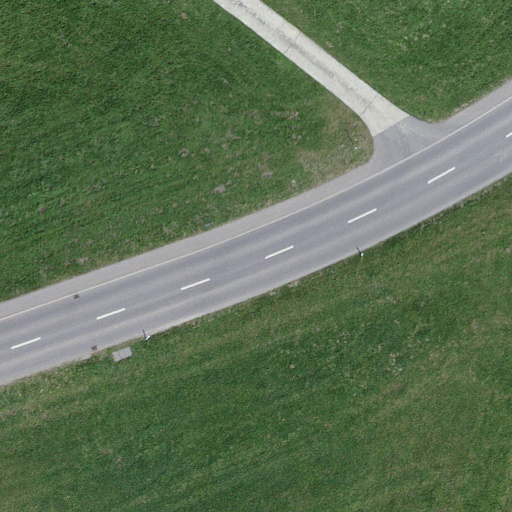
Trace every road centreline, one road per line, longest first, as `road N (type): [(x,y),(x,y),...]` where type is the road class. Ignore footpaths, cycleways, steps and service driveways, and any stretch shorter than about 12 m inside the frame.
road 1 (unclassified): [(511,130),(247,267),(0,353)]
road 2 (track): [(228,0),(377,111),(443,172)]
